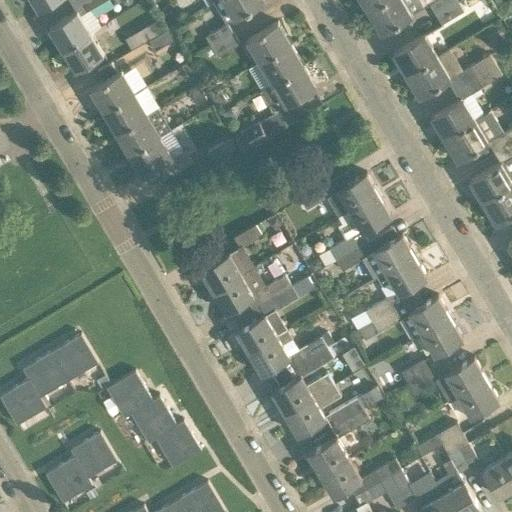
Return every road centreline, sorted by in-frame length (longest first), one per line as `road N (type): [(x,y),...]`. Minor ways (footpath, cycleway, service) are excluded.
road 1 (residential): [(288,511),(0,29)]
road 2 (residential): [(511,327),(319,0)]
